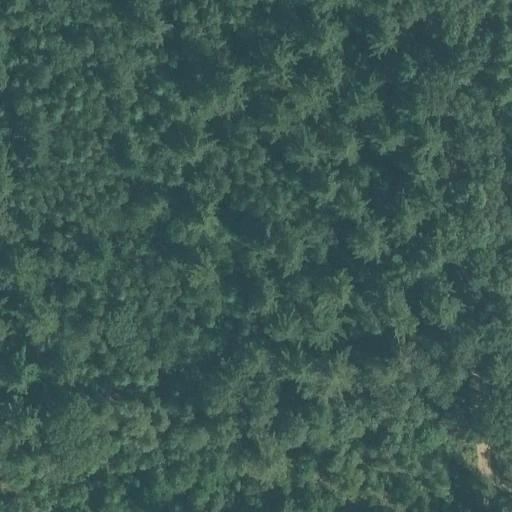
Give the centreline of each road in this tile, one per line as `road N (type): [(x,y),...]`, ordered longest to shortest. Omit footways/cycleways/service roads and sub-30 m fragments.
road 1 (track): [(0,430),(473,359)]
road 2 (track): [(473,359),(426,0)]
road 3 (track): [(493,511),(473,359)]
